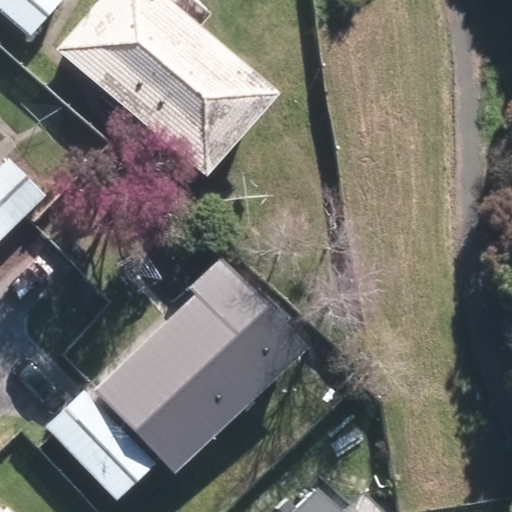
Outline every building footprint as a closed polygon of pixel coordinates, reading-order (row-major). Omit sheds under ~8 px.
[(0,0),(0,7),(24,29),(49,0),(0,0)] [(142,0),(93,0),(53,47),(188,162),(249,91),(142,0)] [(0,168),(0,221),(26,194),(0,168)] [(214,270),(87,391),(158,465),(286,344),(214,270)] [(59,380),(24,414),(105,497),(140,463),(59,380)] [(318,511),(301,495),(283,511),(318,511)]
